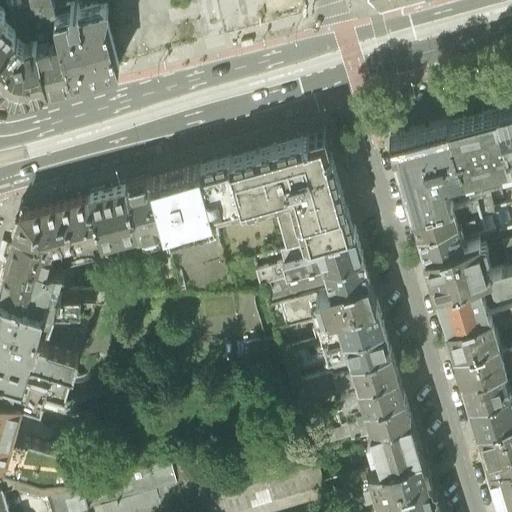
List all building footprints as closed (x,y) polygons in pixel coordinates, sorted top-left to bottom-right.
[(8,0),(14,24),(16,31),(0,47),(0,76),(8,84),(19,88),(48,80),(37,40),(33,16),(35,15),(31,0),(8,0)] [(37,40),(48,80),(71,74),(53,5),(52,0),(31,0),(35,15),(33,16),(37,40)] [(74,0),(53,5),(71,74),(119,61),(106,13),(108,0),(102,0),(80,6),(78,0),(74,0)] [(0,47),(16,31),(14,24),(1,12),(5,8),(4,5),(0,1),(0,47)] [(511,98),(497,102),(511,152),(511,153),(511,98)] [(497,102),(448,115),(463,165),(511,152),(497,102)] [(448,115),(390,131),(412,203),(451,192),(444,171),(463,165),(448,115)] [(199,156),(213,206),(272,190),(286,243),(317,234),(355,223),(325,123),(199,156)] [(444,171),(451,192),(511,174),(511,153),(511,152),(463,165),(444,171)] [(162,166),(150,170),(164,219),(169,240),(219,226),(213,206),(199,156),(162,166)] [(126,176),(139,225),(164,219),(150,170),(145,171),(135,173),(126,176)] [(99,225),(102,236),(139,225),(126,176),(107,181),(89,186),(99,225)] [(55,237),(99,225),(89,186),(84,187),(20,204),(14,225),(52,236),(55,237)] [(272,190),(213,206),(219,226),(237,284),(266,284),(263,274),(256,250),(286,243),(272,190)] [(451,192),(412,203),(418,225),(493,204),(489,191),(453,202),(451,192)] [(511,197),(493,204),(418,225),(425,247),(463,236),(461,226),(497,216),(500,225),(511,221),(511,197)] [(355,223),(317,234),(322,246),(282,256),(286,268),(289,267),(362,248),(355,223)] [(23,265),(26,253),(45,259),(52,236),(14,225),(9,242),(4,259),(23,265)] [(479,231),(463,236),(425,247),(436,284),(477,272),(488,268),(490,268),(479,231)] [(322,246),(317,234),(286,243),(256,250),(263,274),(286,268),(282,256),(322,246)] [(511,235),(502,238),(509,263),(511,261),(511,235)] [(289,267),(293,281),(329,268),(331,281),(369,271),(362,248),(289,267)] [(26,253),(23,265),(4,259),(3,265),(1,270),(0,274),(0,273),(0,284),(42,297),(45,284),(56,284),(63,260),(45,259),(26,253)] [(511,261),(509,263),(490,268),(488,268),(494,287),(511,281),(511,261)] [(286,268),(263,274),(266,284),(271,299),(280,296),(296,291),(293,281),(289,267),(286,268)] [(296,291),(280,296),(286,320),(339,304),(376,295),(369,271),(331,281),(296,291)] [(477,272),(436,284),(447,320),(488,308),(477,272)] [(0,361),(48,377),(45,388),(64,397),(79,348),(34,332),(40,311),(51,315),(55,301),(93,302),(97,285),(56,284),(45,284),(42,297),(0,284),(0,361)] [(376,295),(339,304),(342,317),(322,322),(325,334),(346,328),(383,319),(376,295)] [(511,300),(488,308),(447,320),(454,345),(498,332),(495,321),(511,316),(511,300)] [(40,311),(34,332),(79,348),(93,302),(55,301),(51,315),(40,311)] [(390,342),(383,319),(346,328),(352,351),(390,342)] [(498,332),(454,345),(462,370),(511,355),(511,339),(501,343),(498,332)] [(390,342),(352,351),(355,363),(332,370),(321,367),(295,376),(299,393),(358,374),(397,365),(390,342)] [(511,355),(462,370),(469,395),(510,384),(507,373),(511,371),(511,355)] [(0,386),(23,393),(43,398),(45,388),(48,377),(0,361),(0,386)] [(397,365),(358,374),(360,384),(342,390),(347,406),(404,388),(397,365)] [(511,390),(510,384),(469,395),(477,421),(511,410),(511,390)] [(0,456),(41,469),(80,465),(85,448),(49,440),(12,425),(23,393),(0,386),(0,456)] [(347,406),(353,427),(373,422),(411,411),(404,388),(347,406)] [(347,406),(308,416),(315,439),(353,427),(347,406)] [(511,410),(477,421),(488,459),(511,451),(511,410)] [(411,411),(373,422),(376,434),(368,436),(371,449),(378,446),(381,460),(421,448),(411,411)] [(311,439),(168,455),(175,477),(99,499),(102,511),(123,511),(161,501),(163,511),(217,511),(323,481),(311,439)] [(381,460),(341,473),(348,497),(355,495),(376,488),(429,471),(421,448),(381,460)] [(511,451),(488,459),(499,496),(511,492),(511,451)] [(0,511),(55,511),(99,499),(175,477),(168,455),(80,465),(41,469),(0,456),(0,511)] [(429,471),(376,488),(381,511),(388,511),(399,508),(436,496),(429,471)] [(511,511),(511,492),(499,496),(504,511),(511,511)] [(348,497),(334,502),(335,511),(358,511),(355,495),(348,497)] [(440,511),(436,496),(399,508),(398,511),(440,511)]
